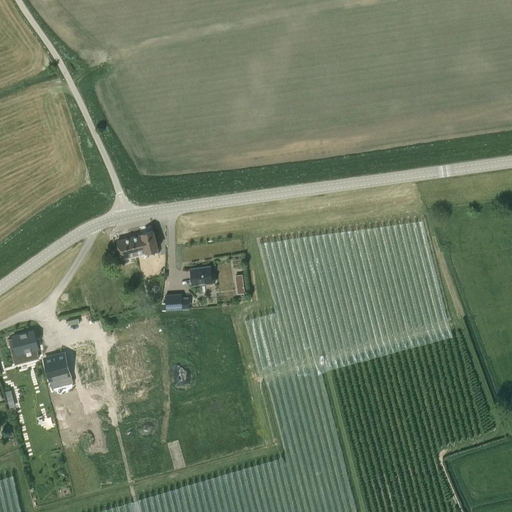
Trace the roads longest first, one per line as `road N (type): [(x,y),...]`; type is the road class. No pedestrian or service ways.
road 1 (tertiary): [(126,216),(511,162)]
road 2 (unclassified): [(126,216),(66,74),(17,0)]
road 3 (track): [(88,335),(98,339),(136,511)]
road 4 (tertiary): [(0,289),(95,226),(126,216)]
